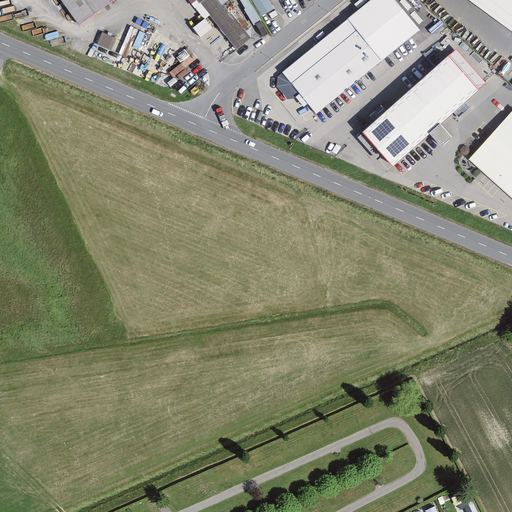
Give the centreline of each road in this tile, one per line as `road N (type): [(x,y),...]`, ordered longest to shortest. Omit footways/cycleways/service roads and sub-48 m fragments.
road 1 (secondary): [(511,257),(199,125)]
road 2 (secondary): [(199,125),(0,43)]
road 3 (residential): [(199,125),(224,84),(333,0)]
